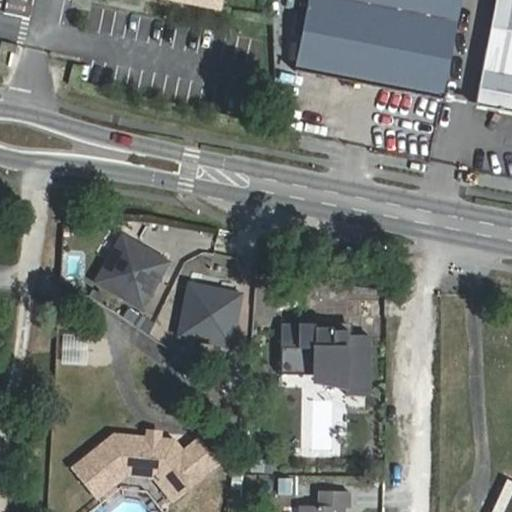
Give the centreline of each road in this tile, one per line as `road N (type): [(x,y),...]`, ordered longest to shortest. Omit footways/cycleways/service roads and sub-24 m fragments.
road 1 (secondary): [(511,235),(235,179)]
road 2 (unknown): [(417,511),(424,248)]
road 3 (secondary): [(235,179),(192,155),(0,109)]
road 4 (secondary): [(0,157),(185,183),(235,179)]
